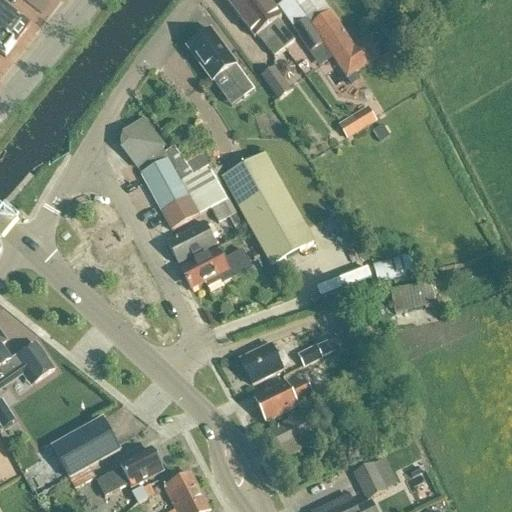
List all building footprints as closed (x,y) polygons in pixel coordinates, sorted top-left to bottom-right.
[(275,61),(286,52),(243,0),(221,0),(255,42),(257,40),(275,61)] [(243,0),(286,52),(295,45),(278,24),(281,22),(264,0),(243,0)] [(0,56),(6,61),(30,30),(0,6),(0,56)] [(310,28),(323,49),(346,83),(379,60),(366,40),(353,49),(330,15),(310,28)] [(323,49),(310,28),(306,23),(293,32),(310,58),(323,49)] [(244,102),(254,94),(237,71),(238,70),(211,33),(186,52),(212,88),(226,78),(244,102)] [(292,97),(281,80),(275,72),(262,82),(279,106),(292,97)] [(351,143),(379,126),(370,111),(342,128),(351,143)] [(211,214),(227,205),(209,172),(195,179),(174,152),(167,157),(170,162),(169,163),(163,155),(167,152),(143,124),(124,138),(123,154),(137,174),(148,166),(153,171),(141,180),(172,235),(211,214)] [(390,141),(383,130),(373,136),(380,147),(390,141)] [(274,176),(265,161),(223,184),(272,272),(314,248),(306,234),(274,176)] [(312,229),(322,224),(294,165),(284,170),(312,229)] [(219,228),(237,218),(229,204),(227,205),(211,214),(219,228)] [(179,270),(216,250),(205,229),(168,249),(179,270)] [(206,288),(208,292),(210,296),(223,290),(222,288),(252,272),(242,253),(223,263),(218,254),(181,274),(191,295),(206,288)] [(377,286),(415,276),(409,255),(372,265),(377,286)] [(394,318),(435,310),(431,287),(390,294),(394,318)] [(365,338),(346,323),(334,337),(353,352),(365,338)] [(0,395),(27,377),(34,388),(54,375),(36,349),(18,361),(17,360),(11,364),(2,351),(6,347),(0,337),(0,395)] [(328,346),(299,360),(304,371),(333,356),(328,346)] [(282,372),(290,369),(284,357),(276,361),(271,350),(240,365),(253,391),(283,376),(282,372)] [(266,428),(299,412),(296,407),(313,398),(307,385),(290,393),(287,389),(255,405),(266,428)] [(3,404),(0,406),(0,426),(4,432),(16,425),(3,404)] [(266,438),(279,465),(316,447),(303,420),(266,438)] [(90,473),(120,456),(103,424),(53,452),(70,483),(90,473)] [(144,486),(162,476),(151,455),(136,463),(135,461),(119,469),(121,474),(97,486),(105,502),(130,490),(132,494),(145,488),(144,486)] [(374,468),(353,478),(366,506),(387,496),(374,468)] [(75,492),(94,482),(90,473),(70,483),(75,492)] [(207,511),(190,478),(164,492),(174,511),(207,511)] [(143,495),(134,500),(139,509),(147,504),(143,495)] [(362,511),(354,511),(349,500),(324,511),(372,511),(371,508),(362,511)]
